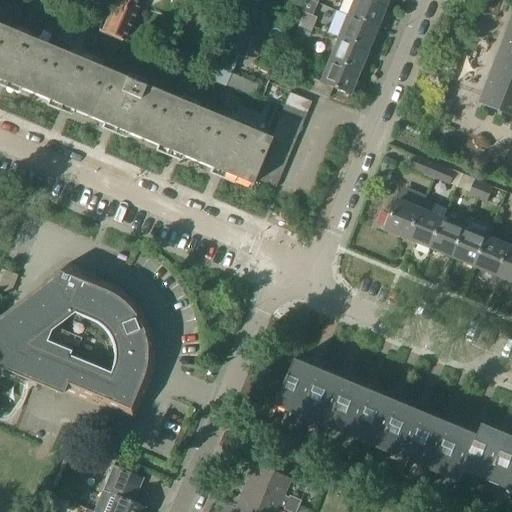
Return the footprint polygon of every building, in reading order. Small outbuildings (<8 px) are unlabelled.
[(126,0),(113,0),(100,32),(123,42),(139,5),(126,0)] [(353,0),(346,17),(375,29),(384,7),(366,0),(353,0)] [(229,29),(226,28),(218,48),(245,59),(253,40),(248,38),(256,18),(236,11),(229,29)] [(312,30),(317,19),(303,13),(298,25),(312,30)] [(337,40),(366,52),(375,29),(346,17),(337,40)] [(295,31),(309,37),(312,30),(298,25),(295,31)] [(511,26),(482,104),(511,115),(511,26)] [(0,28),(0,82),(32,96),(52,49),(0,28)] [(328,62),(357,73),(366,52),(337,40),(328,62)] [(52,49),(32,96),(87,118),(106,72),(52,49)] [(310,79),(305,90),(327,99),(331,89),(348,96),(357,73),(328,62),(319,83),(310,79)] [(106,72),(87,118),(141,141),(160,94),(106,72)] [(310,103),(288,93),(283,104),(305,114),(310,103)] [(160,94),(141,141),(195,163),(215,117),(160,94)] [(279,115),(301,124),(305,114),(283,104),(279,115)] [(274,126),(297,135),(301,124),(279,115),(274,126)] [(215,117),(195,163),(250,186),(252,179),(257,168),(261,158),(266,147),(269,139),(215,117)] [(270,137),(292,146),(297,135),(274,126),(270,137)] [(270,137),(269,139),(266,147),(288,156),(292,146),(270,137)] [(261,158),(283,167),(288,156),(266,147),(261,158)] [(257,168),(279,178),(283,167),(261,158),(257,168)] [(436,179),(441,168),(418,158),(413,170),(436,179)] [(252,179),(275,188),(279,178),(257,168),(252,179)] [(449,185),(454,173),(441,168),(436,179),(449,185)] [(478,201),(485,185),(475,181),(469,197),(478,201)] [(485,185),(478,201),(487,205),(493,188),(485,185)] [(404,188),(400,200),(387,231),(410,241),(427,203),(425,202),(427,198),(404,188)] [(448,211),(427,203),(410,241),(432,250),(445,219),(444,219),(448,211)] [(445,219),(432,250),(454,259),(467,228),(445,219)] [(467,228),(454,259),(476,268),(489,238),(467,228)] [(489,238),(476,268),(498,277),(511,247),(489,238)] [(511,247),(498,277),(511,283),(511,247)] [(149,359),(149,347),(148,340),(146,332),(143,326),(140,320),(134,311),(127,303),(119,296),(110,291),(100,286),(92,284),(95,276),(64,268),(1,316),(0,316),(0,369),(61,395),(64,388),(130,416),(148,370),(149,359)] [(297,361),(277,407),(303,418),(323,371),(297,361)] [(323,371),(303,418),(330,429),(349,382),(323,371)] [(375,393),(349,382),(330,429),(356,440),(375,393)] [(382,451),(401,404),(375,393),(356,440),(382,451)] [(382,451),(408,462),(427,415),(401,404),(382,451)] [(453,426),(427,415),(408,462),(434,473),(453,426)] [(466,473),(480,437),(453,426),(434,473),(461,484),(466,473)] [(480,437),(466,473),(490,483),(510,436),(485,426),(480,437)] [(511,437),(510,436),(490,483),(511,491),(511,437)] [(290,479),(253,464),(244,485),(298,507),(300,502),(288,497),(288,498),(283,496),(290,479)] [(134,503),(142,482),(143,480),(111,467),(93,511),(94,511),(143,511),(145,508),(134,503)] [(296,511),(298,507),(244,485),(236,506),(249,511),(276,511),(279,506),(283,508),(282,510),(286,511),(296,511)]
